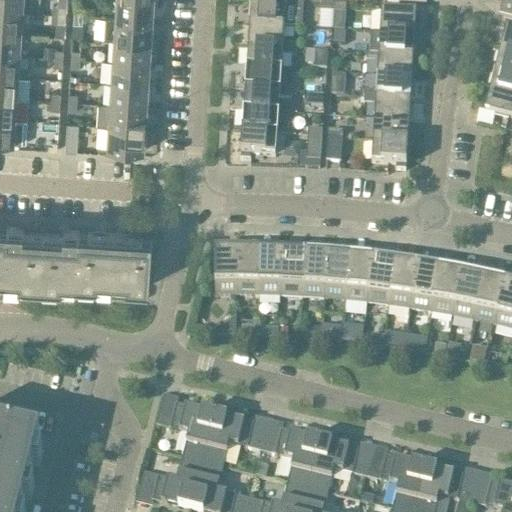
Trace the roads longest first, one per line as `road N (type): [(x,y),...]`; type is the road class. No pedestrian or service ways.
road 1 (residential): [(511,442),(155,352)]
road 2 (residential): [(423,221),(184,203)]
road 3 (residential): [(451,0),(423,221)]
road 4 (residential): [(184,203),(197,0)]
road 5 (residential): [(155,352),(184,203)]
road 6 (residential): [(0,183),(129,191)]
road 7 (residential): [(111,511),(128,437),(119,417),(99,407)]
road 8 (residential): [(99,407),(73,426),(51,511)]
